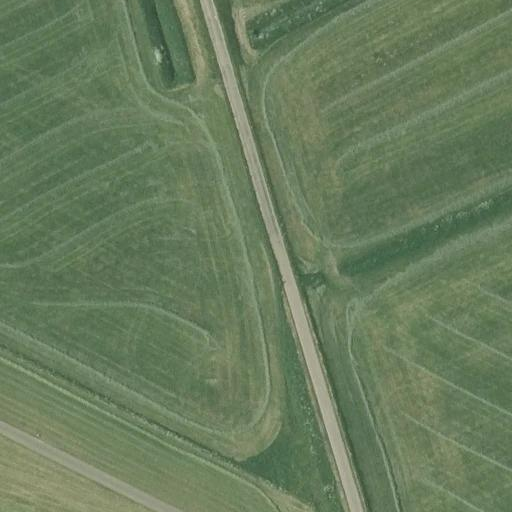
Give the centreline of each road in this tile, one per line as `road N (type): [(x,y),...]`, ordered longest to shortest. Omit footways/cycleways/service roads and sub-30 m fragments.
road 1 (unclassified): [(355,511),(204,0)]
road 2 (track): [(166,511),(0,427)]
